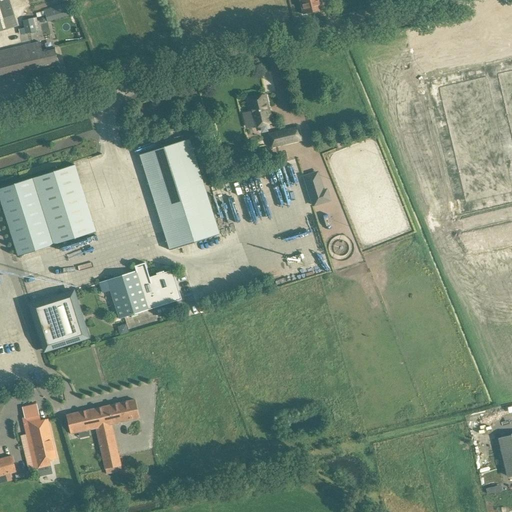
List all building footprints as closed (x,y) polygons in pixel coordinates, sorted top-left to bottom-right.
[(0,0),(0,31),(17,27),(8,0),(0,0)] [(299,0),(301,5),(303,14),(322,10),(319,0),(299,0)] [(44,9),(47,21),(76,13),(73,1),(44,9)] [(23,20),(25,26),(27,33),(36,31),(32,15),(25,17),(25,20),(23,20)] [(0,51),(0,76),(58,63),(56,53),(55,47),(42,50),(40,42),(0,51)] [(511,63),(430,83),(460,211),(511,198),(511,63)] [(250,111),(242,113),(245,126),(253,124),(254,127),(273,123),(266,94),(247,99),(250,111)] [(269,134),(272,147),(301,140),(298,127),(269,134)] [(140,154),(143,164),(170,250),(219,234),(189,139),(140,154)] [(0,188),(0,197),(18,254),(18,256),(96,232),(75,165),(0,188)] [(321,184),(308,188),(313,205),(330,200),(327,189),(323,191),(321,184)] [(103,292),(110,290),(120,318),(182,299),(173,270),(164,273),(163,271),(157,273),(157,275),(150,277),(145,263),(138,265),(138,266),(138,265),(140,270),(100,283),(103,292)] [(31,305),(45,350),(88,337),(73,291),(31,305)] [(127,323),(118,326),(121,334),(129,332),(127,323)] [(70,434),(80,432),(96,428),(106,474),(122,471),(113,431),(111,425),(139,418),(135,400),(66,415),(70,434)] [(37,404),(22,407),(25,418),(23,418),(27,434),(21,435),(26,457),(29,472),(35,470),(35,471),(51,467),(49,460),(56,458),(47,419),(41,421),(37,404)] [(511,434),(498,438),(507,477),(511,476),(511,434)] [(12,455),(0,458),(0,475),(16,472),(12,455)] [(178,481),(163,484),(164,491),(179,488),(178,481)] [(76,496),(70,501),(75,506),(81,501),(76,496)]
